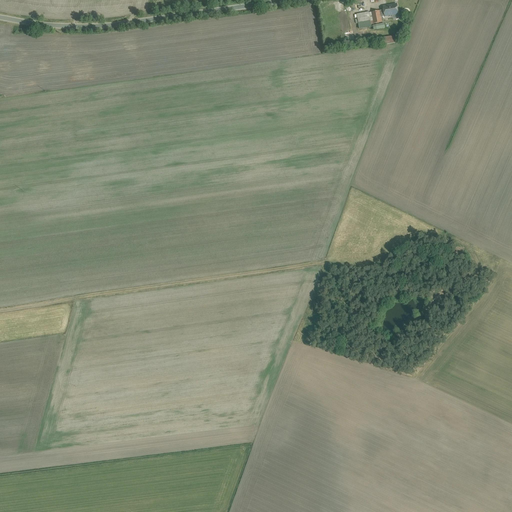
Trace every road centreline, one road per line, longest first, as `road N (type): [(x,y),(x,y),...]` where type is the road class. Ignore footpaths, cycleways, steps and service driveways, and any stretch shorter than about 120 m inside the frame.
road 1 (track): [(0,310),(331,261)]
road 2 (unclassified): [(0,17),(106,26),(298,0)]
